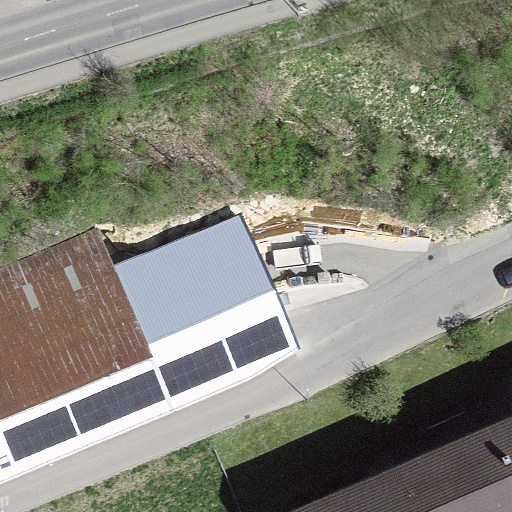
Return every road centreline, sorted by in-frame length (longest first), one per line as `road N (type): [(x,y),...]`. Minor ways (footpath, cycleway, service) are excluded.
road 1 (residential): [(511,245),(314,368),(0,500)]
road 2 (secondary): [(0,48),(165,0)]
